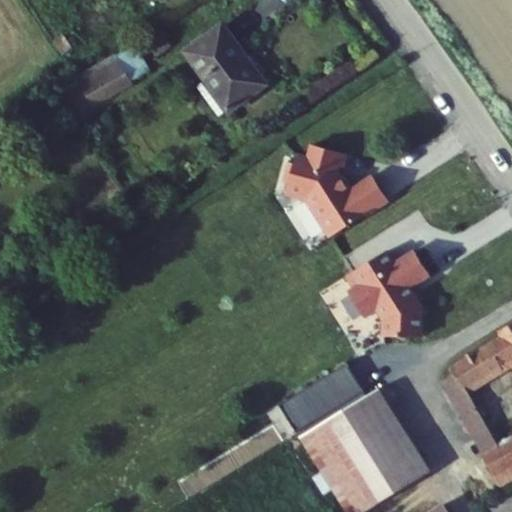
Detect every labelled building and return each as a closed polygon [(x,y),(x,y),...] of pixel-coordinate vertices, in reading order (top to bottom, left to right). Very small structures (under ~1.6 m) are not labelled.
[(202,39),(244,100),(281,74),(241,14),(202,39)] [(92,106),(154,78),(139,46),(78,74),(92,106)] [(352,231),(409,194),(394,170),(373,184),(364,171),(361,172),(356,165),(357,160),(363,162),(366,148),(332,139),(329,153),(316,150),(307,188),(328,193),(352,231)] [(407,246),(370,270),(379,283),(371,288),(385,310),(399,301),(407,313),(407,330),(442,331),(443,301),(429,281),(450,267),(437,245),(415,259),(407,246)] [(502,471),(511,465),(511,328),(502,334),(505,338),(452,368),(457,376),(444,383),(502,471)] [(365,394),(346,362),(279,403),(298,435),(365,394)] [(313,432),(361,511),(371,511),(426,479),(375,394),(313,432)] [(511,465),(502,471),(507,480),(511,477),(511,465)] [(443,511),(438,502),(419,511),(443,511)]
